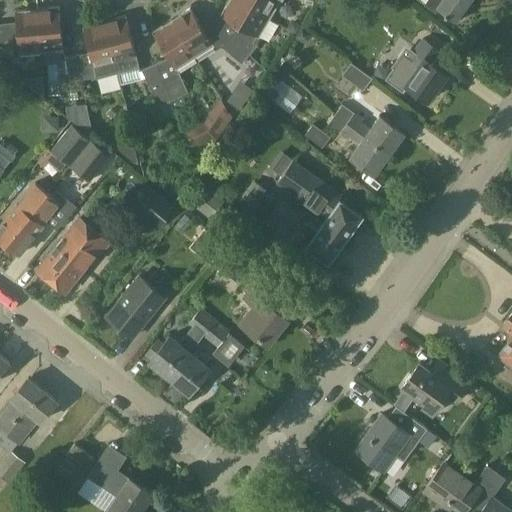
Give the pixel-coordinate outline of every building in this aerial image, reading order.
[(240,26),(231,37),(250,54),(258,45),(254,41),(257,36),(260,38),(271,18),(239,0),(229,0),(220,15),(240,26)] [(239,0),(271,18),(281,0),(239,0)] [(435,12),(439,8),(456,20),(470,0),(426,0),(424,4),(435,12)] [(60,6),(37,8),(42,54),(64,52),(60,6)] [(16,22),(0,23),(0,42),(17,35),(19,56),(42,54),(37,8),(15,10),(16,22)] [(172,19),(196,58),(215,47),(191,8),(172,19)] [(127,15),(105,20),(119,74),(121,84),(146,78),(142,70),(140,71),(139,68),(140,68),(127,15)] [(169,57),(155,63),(172,100),(189,92),(178,69),(196,58),(172,19),(153,31),(169,57)] [(90,52),(78,54),(83,79),(96,77),(97,79),(119,74),(105,20),(83,26),(90,52)] [(309,31),(301,26),(295,36),(302,41),(307,41),(311,34),(309,31)] [(401,51),(382,77),(394,85),(398,79),(428,100),(446,74),(434,65),(440,56),(437,53),(439,50),(423,38),(410,57),(401,51)] [(231,39),(223,48),(242,63),(249,54),(231,39)] [(70,82),(83,79),(78,54),(66,57),(70,82)] [(159,106),(172,100),(155,63),(142,69),(142,70),(146,78),(159,106)] [(350,63),(342,75),(363,90),(371,78),(350,63)] [(3,69),(0,72),(0,86),(6,92),(16,79),(3,69)] [(276,77),(263,94),(288,114),(301,97),(276,77)] [(44,97),(43,80),(25,82),(44,97)] [(335,114),(334,115),(346,123),(347,122),(390,153),(393,149),(397,150),(402,142),(400,138),(405,132),(380,115),(370,128),(361,121),(363,119),(342,104),(335,114)] [(375,174),(390,153),(347,122),(346,123),(334,115),(328,124),(348,139),(351,136),(360,143),(350,157),(375,174)] [(58,117),(44,117),(44,131),(58,131),(58,117)] [(50,149),(69,165),(91,139),(71,123),(50,149)] [(314,123),(306,134),(324,148),(332,137),(314,123)] [(91,139),(69,165),(90,182),(111,156),(91,139)] [(134,162),(137,161),(131,139),(114,144),(134,162)] [(331,210),(340,198),(342,195),(292,160),(277,181),(304,201),(309,194),(331,210)] [(0,226),(0,238),(5,243),(47,191),(36,182),(18,204),(0,226)] [(254,183),(244,196),(254,204),(264,190),(254,183)] [(200,187),(188,204),(210,219),(222,202),(208,193),(200,187)] [(137,208),(148,217),(159,226),(175,208),(153,190),(137,208)] [(47,191),(5,243),(19,254),(60,202),(47,191)] [(92,195),(82,208),(92,216),(102,203),(92,195)] [(340,198),(331,210),(325,219),(349,236),(364,215),(340,198)] [(81,242),(51,280),(65,292),(96,253),(98,255),(110,240),(80,216),(72,226),(76,230),(72,235),(81,242)] [(329,264),(349,236),(325,219),(305,247),(329,264)] [(37,269),(51,280),(81,242),(72,235),(76,230),(72,226),(37,269)] [(214,237),(199,255),(209,263),(224,245),(214,237)] [(225,250),(214,264),(238,283),(249,269),(225,250)] [(140,275),(107,316),(132,337),(165,296),(140,275)] [(254,304),(240,321),(268,344),(288,320),(274,308),(284,296),(259,277),(243,296),(254,304)] [(200,310),(189,323),(193,326),(203,334),(214,321),(200,310)] [(510,337),(498,352),(511,361),(511,311),(502,324),(511,331),(508,336),(510,337)] [(214,321),(203,334),(217,346),(228,332),(214,321)] [(157,339),(148,350),(154,355),(149,360),(170,377),(190,352),(189,351),(203,334),(193,326),(179,343),(170,335),(163,344),(157,339)] [(210,368),(190,352),(170,377),(189,393),(210,368)] [(0,354),(0,375),(10,363),(0,354)] [(448,394),(457,400),(470,382),(439,359),(430,370),(419,362),(402,386),(425,403),(422,406),(433,414),(448,394)] [(0,416),(0,444),(9,451),(10,452),(11,450),(19,442),(38,419),(40,421),(57,401),(28,377),(11,398),(14,400),(0,416)] [(404,460),(419,440),(428,428),(396,405),(388,417),(382,413),(356,449),(384,470),(395,454),(404,460)] [(85,469),(94,458),(75,443),(66,454),(85,469)] [(9,452),(0,463),(0,474),(9,482),(25,461),(11,450),(10,452),(9,452)] [(139,511),(152,492),(99,457),(87,476),(117,496),(106,511),(139,511)] [(75,485),(84,475),(63,458),(55,468),(75,485)] [(424,490),(454,511),(464,511),(472,501),(482,509),(492,496),(506,478),(487,464),(474,483),(444,461),(424,490)] [(482,509),(479,511),(511,511),(511,510),(492,496),(482,509)]
